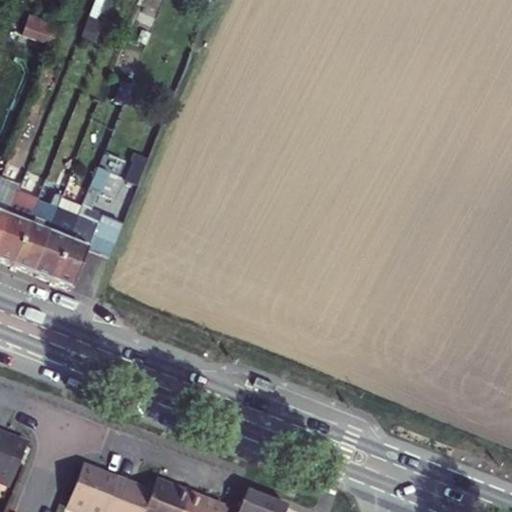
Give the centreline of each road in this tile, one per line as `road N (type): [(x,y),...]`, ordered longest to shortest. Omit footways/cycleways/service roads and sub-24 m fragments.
road 1 (primary): [(409,461),(0,303)]
road 2 (primary): [(0,332),(397,488)]
road 3 (residential): [(67,421),(222,477)]
